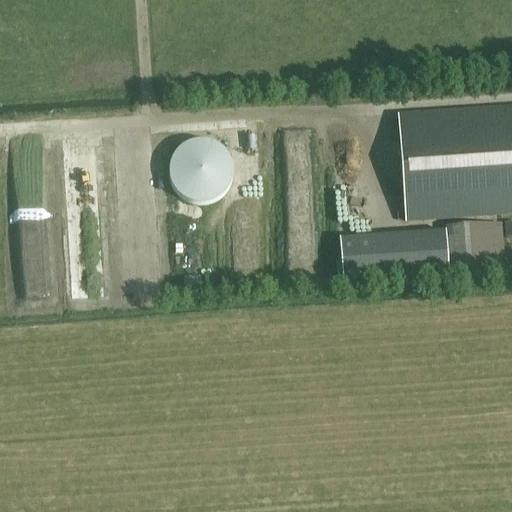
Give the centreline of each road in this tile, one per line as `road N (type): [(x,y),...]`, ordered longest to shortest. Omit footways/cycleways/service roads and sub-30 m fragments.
road 1 (track): [(355,106),(0,131)]
road 2 (track): [(139,0),(147,121)]
